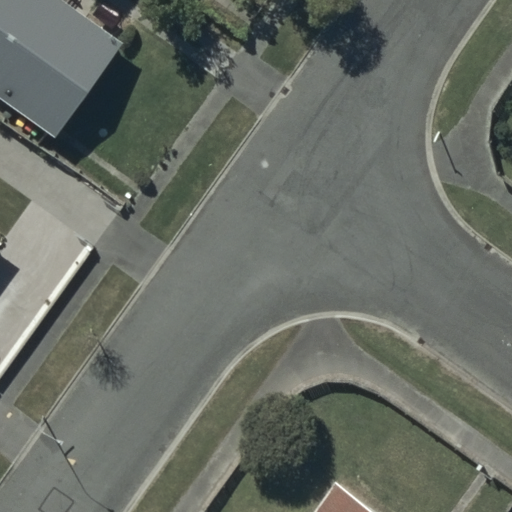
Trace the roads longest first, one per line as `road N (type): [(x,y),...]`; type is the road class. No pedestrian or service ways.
road 1 (residential): [(286,183),(53,511)]
road 2 (residential): [(286,183),(511,343)]
road 3 (residential): [(419,0),(286,183)]
